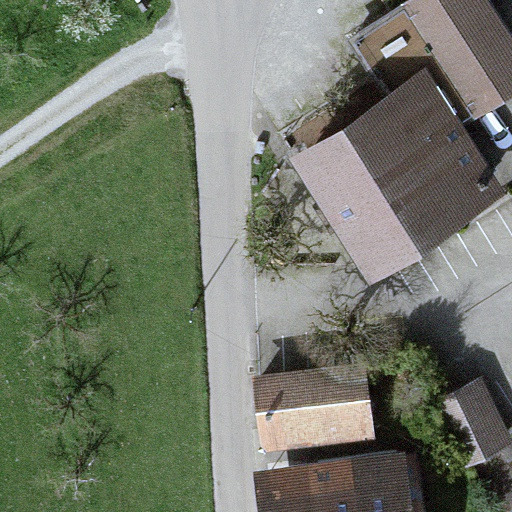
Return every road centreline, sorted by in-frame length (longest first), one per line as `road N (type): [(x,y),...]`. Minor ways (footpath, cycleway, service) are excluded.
road 1 (unclassified): [(236,511),(219,232),(225,0)]
road 2 (track): [(224,27),(108,79),(0,153)]
